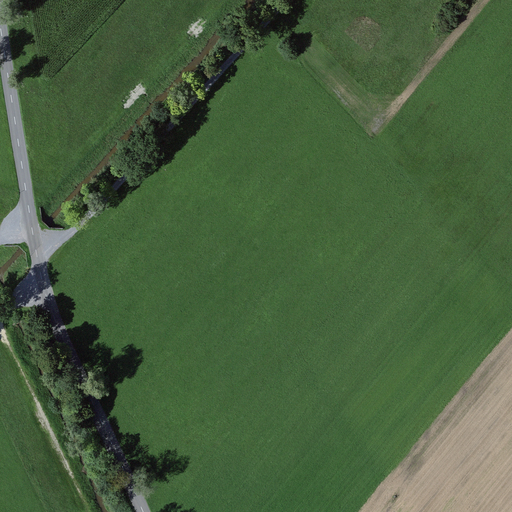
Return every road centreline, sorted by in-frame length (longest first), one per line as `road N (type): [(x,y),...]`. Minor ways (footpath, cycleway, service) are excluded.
road 1 (tertiary): [(0,15),(41,282),(143,511)]
road 2 (track): [(287,0),(38,262)]
